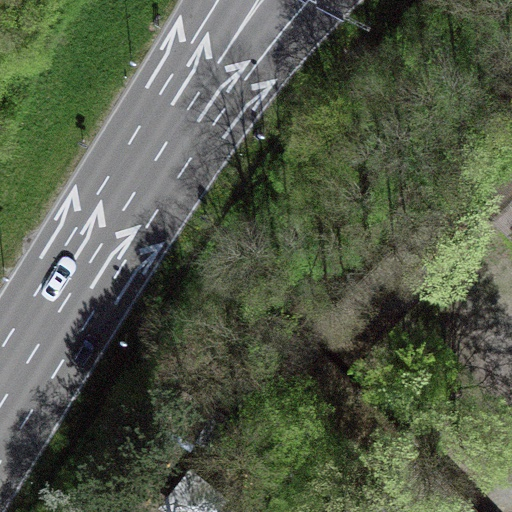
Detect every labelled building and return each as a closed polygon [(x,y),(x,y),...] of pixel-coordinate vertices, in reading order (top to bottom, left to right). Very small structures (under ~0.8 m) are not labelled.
[(511,143),(465,189),(511,236),(511,143)] [(451,203),(413,239),(439,266),(455,250),(476,229),(451,203)] [(407,244),(318,329),(346,358),(388,317),(434,272),(407,244)] [(473,511),(307,340),(242,402),(348,511),(473,511)] [(307,511),(281,484),(250,511),(307,511)]
